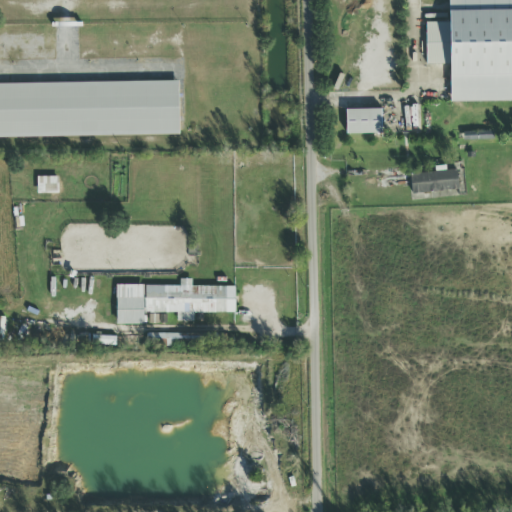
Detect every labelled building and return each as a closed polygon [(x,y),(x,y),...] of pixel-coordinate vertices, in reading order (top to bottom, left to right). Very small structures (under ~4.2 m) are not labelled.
[(449,0),(511,0),(511,102),(449,103),(449,0)] [(0,86),(179,82),(180,140),(0,144),(0,86)] [(381,110),(345,110),(346,135),(382,134),(381,110)] [(411,194),(458,192),(457,172),(410,174),(411,194)] [(58,178),(37,178),(37,194),(58,194),(58,178)] [(117,286),(116,325),(144,326),(144,314),(177,314),(177,322),(193,323),(193,314),(234,314),(235,288),(191,287),(191,280),(180,280),(180,287),(117,286)]
